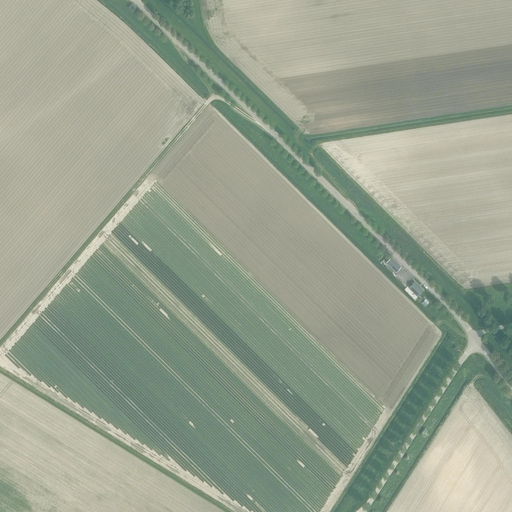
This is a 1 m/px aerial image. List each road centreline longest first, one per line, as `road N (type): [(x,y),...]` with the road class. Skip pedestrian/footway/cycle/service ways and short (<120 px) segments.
road 1 (tertiary): [(475,339),(134,0)]
road 2 (track): [(0,344),(213,97),(263,123)]
road 3 (unclassified): [(364,511),(475,339)]
